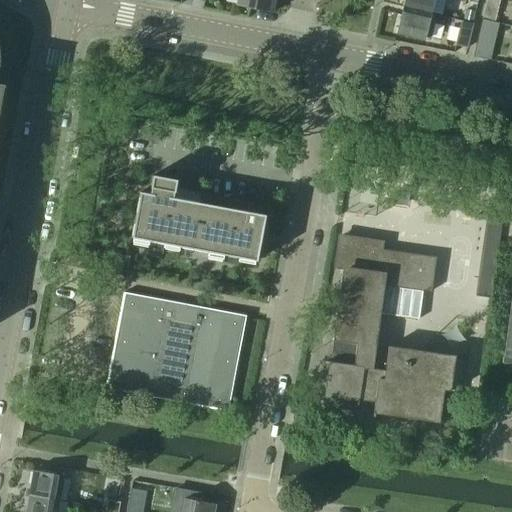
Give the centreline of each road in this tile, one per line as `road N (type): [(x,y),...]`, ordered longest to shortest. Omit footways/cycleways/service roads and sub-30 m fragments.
road 1 (residential): [(254,511),(332,56)]
road 2 (unclassified): [(0,374),(68,3)]
road 3 (residential): [(68,3),(291,47)]
road 4 (residential): [(332,56),(511,91)]
